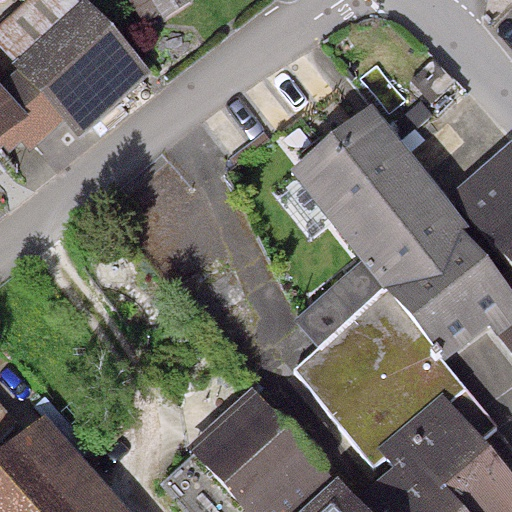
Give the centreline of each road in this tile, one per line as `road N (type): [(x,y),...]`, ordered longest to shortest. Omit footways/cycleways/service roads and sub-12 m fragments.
road 1 (residential): [(339,0),(0,260)]
road 2 (tertiary): [(421,5),(511,95)]
